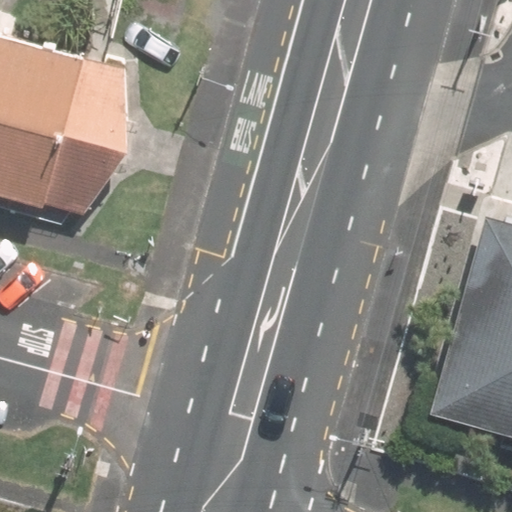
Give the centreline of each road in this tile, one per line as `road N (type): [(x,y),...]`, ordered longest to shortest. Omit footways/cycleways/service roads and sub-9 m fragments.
road 1 (primary): [(356,0),(241,415)]
road 2 (residential): [(241,415),(0,357)]
